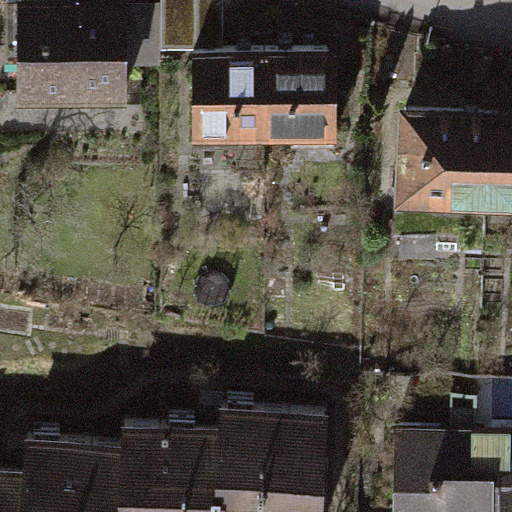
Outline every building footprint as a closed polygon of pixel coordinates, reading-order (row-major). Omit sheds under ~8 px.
[(26,79),(26,99),(128,99),(128,66),(164,66),(164,0),(26,0),(26,9),(12,9),(12,79),(26,79)] [(196,44),(196,137),(268,136),(268,44),(196,44)] [(268,44),(268,136),(340,136),(340,44),(268,44)] [(493,107),(401,105),(399,204),(433,205),(433,216),(461,216),(461,206),(490,207),(493,107)] [(511,107),(493,107),(490,207),(511,207),(511,107)] [(325,511),(330,400),(221,395),(220,417),(130,413),(129,432),(125,511),(325,511)] [(511,511),(511,426),(494,426),(399,425),(397,511),(511,511)] [(0,454),(0,511),(125,511),(129,432),(27,428),(26,456),(0,454)]
